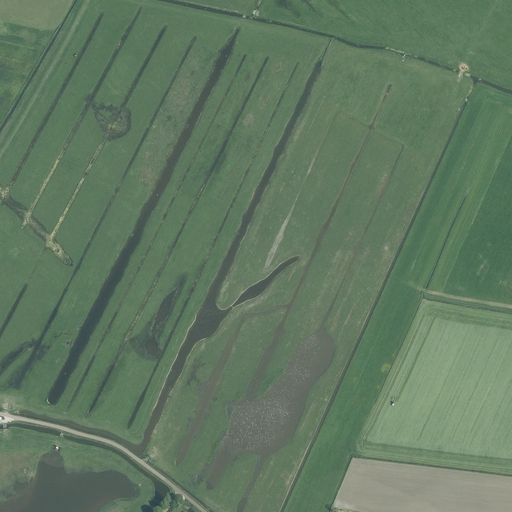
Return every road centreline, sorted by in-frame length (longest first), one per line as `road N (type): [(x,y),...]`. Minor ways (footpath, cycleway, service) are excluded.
road 1 (track): [(324,511),(417,290),(511,306)]
road 2 (unclassified): [(204,511),(116,445),(0,413)]
